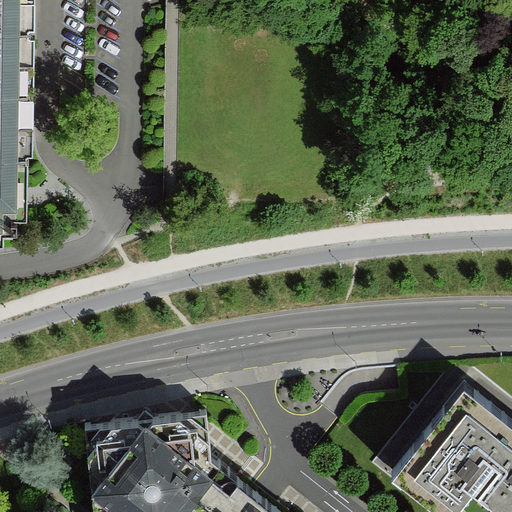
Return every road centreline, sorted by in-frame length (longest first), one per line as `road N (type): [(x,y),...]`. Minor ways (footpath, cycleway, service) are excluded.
road 1 (tertiary): [(511,322),(369,326),(233,342)]
road 2 (tertiary): [(233,342),(0,398)]
road 3 (residential): [(233,342),(287,442),(285,469),(337,511)]
